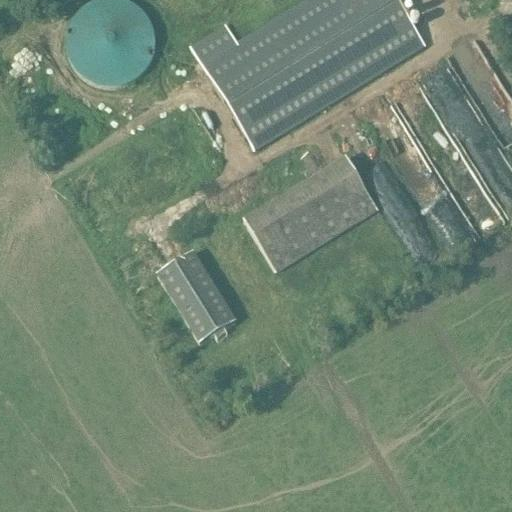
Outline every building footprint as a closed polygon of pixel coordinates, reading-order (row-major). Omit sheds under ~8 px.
[(425,50),(394,0),(310,0),(236,45),(226,28),(190,50),(255,155),(425,50)] [(112,91),(116,91),(120,91),(123,90),(127,88),(131,87),(134,85),(137,83),(140,80),(143,77),(146,74),(148,71),(150,68),(152,64),(153,60),(154,57),(155,53),(155,49),(155,45),(155,41),(154,37),(153,33),(152,30),(150,26),(148,23),(146,20),(144,17),(141,14),(138,12),(135,9),(131,7),(128,6),(124,4),(121,3),(117,3),(113,2),(109,2),(105,3),(101,3),(98,4),(94,5),(91,7),(87,9),(84,11),(81,13),(78,16),(76,19),(73,22),(71,25),(70,29),(68,32),(67,36),(67,40),(66,44),(66,48),(66,51),(67,55),(68,59),(69,63),(71,66),(72,70),(75,73),(77,76),(80,79),(83,82),(86,84),(89,86),(93,88),(96,89),(100,90),(104,91),(108,91),(112,91)] [(345,161),(243,225),(276,278),(378,215),(345,161)] [(48,231),(62,226),(54,208),(41,214),(48,231)] [(236,326),(193,256),(151,282),(194,352),(236,326)]
